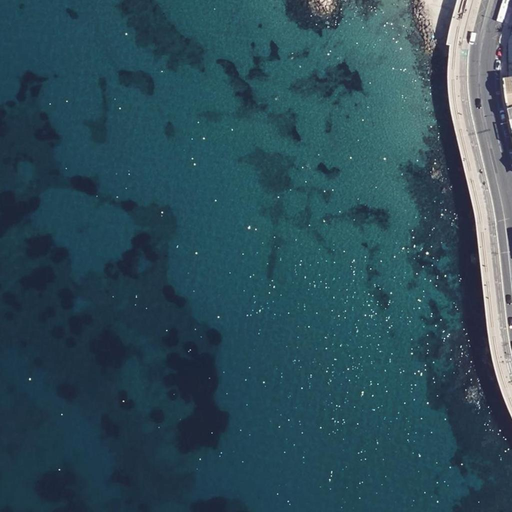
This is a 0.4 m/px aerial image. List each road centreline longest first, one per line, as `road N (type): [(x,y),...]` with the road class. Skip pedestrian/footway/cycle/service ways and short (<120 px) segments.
road 1 (secondary): [(485,0),(473,85),(511,333)]
road 2 (secondary): [(511,207),(487,81),(503,0)]
